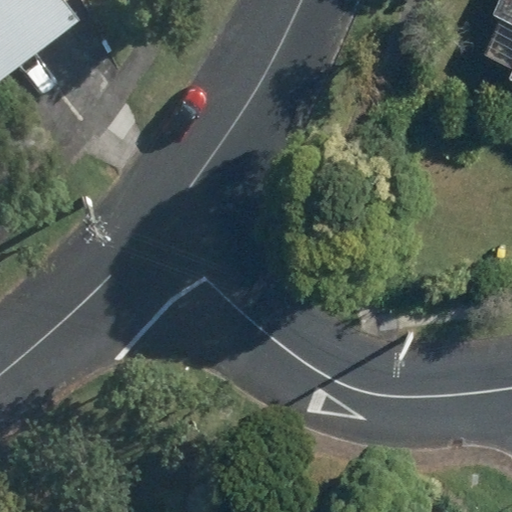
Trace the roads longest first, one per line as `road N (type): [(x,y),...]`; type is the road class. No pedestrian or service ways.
road 1 (residential): [(511,385),(427,393),(361,387),(298,353),(166,237)]
road 2 (residential): [(298,0),(166,237)]
road 3 (residential): [(166,237),(0,371)]
